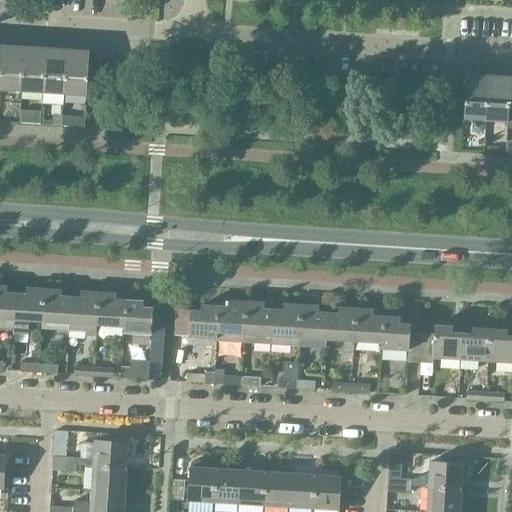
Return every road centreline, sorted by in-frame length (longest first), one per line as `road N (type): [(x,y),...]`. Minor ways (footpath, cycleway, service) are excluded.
road 1 (residential): [(511,429),(0,400)]
road 2 (residential): [(511,56),(193,27)]
road 3 (secondary): [(279,241),(261,231),(0,210)]
road 4 (secondary): [(0,230),(182,246),(279,241)]
road 5 (secondary): [(511,255),(279,241)]
road 6 (residential): [(193,27),(168,33),(0,15)]
